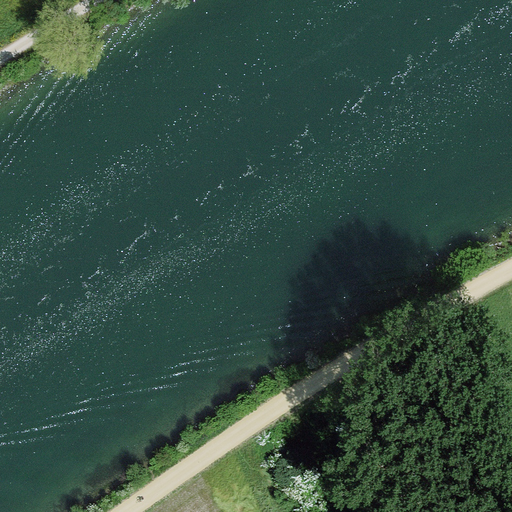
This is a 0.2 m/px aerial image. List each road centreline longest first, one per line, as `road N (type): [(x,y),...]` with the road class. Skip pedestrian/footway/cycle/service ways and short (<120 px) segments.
road 1 (track): [(129,511),(310,392),(511,278)]
road 2 (track): [(107,0),(0,65)]
